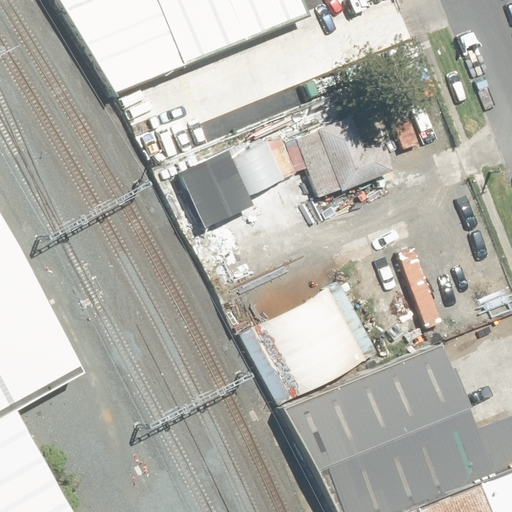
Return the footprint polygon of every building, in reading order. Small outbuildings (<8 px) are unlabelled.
[(57,0),(104,82),(291,10),(287,0),(57,0)] [(312,127),(336,189),(389,169),(365,107),(312,127)] [(230,145),(180,165),(203,221),(253,201),(230,145)] [(373,349),(384,344),(387,351),(455,323),(442,290),(427,296),(418,274),(403,280),(392,252),(374,259),(372,254),(397,244),(390,228),(352,243),(358,259),(350,262),(376,328),(366,332),(373,349)] [(0,406),(5,404),(58,376),(0,264),(0,406)] [(435,347),(276,406),(330,511),(385,511),(413,502),(472,480),(511,464),(511,433),(503,412),(466,423),(435,347)] [(0,406),(0,511),(61,511),(5,404),(0,406)] [(511,511),(511,464),(472,480),(485,511),(511,511)] [(413,502),(417,511),(485,511),(472,480),(413,502)] [(417,511),(413,502),(385,511),(417,511)]
